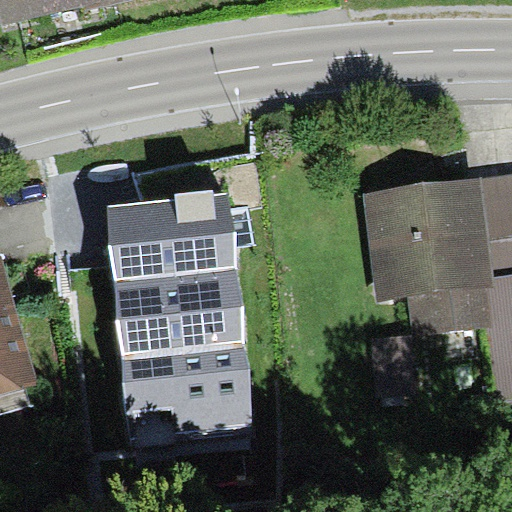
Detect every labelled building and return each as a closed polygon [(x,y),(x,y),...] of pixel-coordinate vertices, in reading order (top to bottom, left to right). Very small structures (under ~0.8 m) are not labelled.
[(2,0),(10,30),(125,0),(2,0)] [(511,173),(364,194),(379,300),(410,296),(416,335),(491,325),(502,402),(511,400),(511,173)] [(224,193),(110,206),(137,435),(251,422),(224,193)] [(1,255),(0,254),(0,413),(34,404),(28,386),(38,383),(1,255)] [(419,337),(379,341),(385,401),(425,397),(419,337)]
